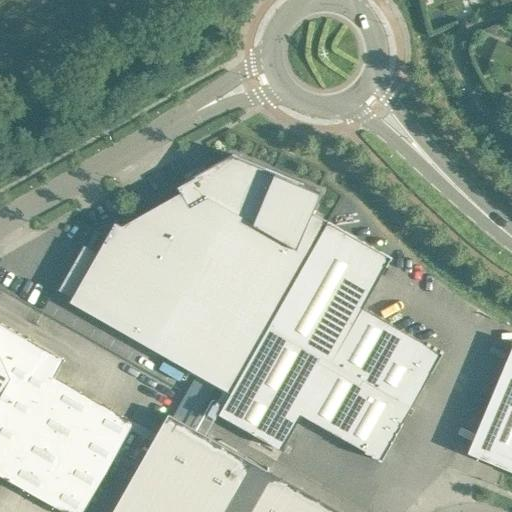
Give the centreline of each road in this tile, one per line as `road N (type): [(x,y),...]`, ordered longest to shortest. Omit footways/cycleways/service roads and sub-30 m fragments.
road 1 (unclassified): [(189,114),(0,220)]
road 2 (secondary): [(341,104),(440,172)]
